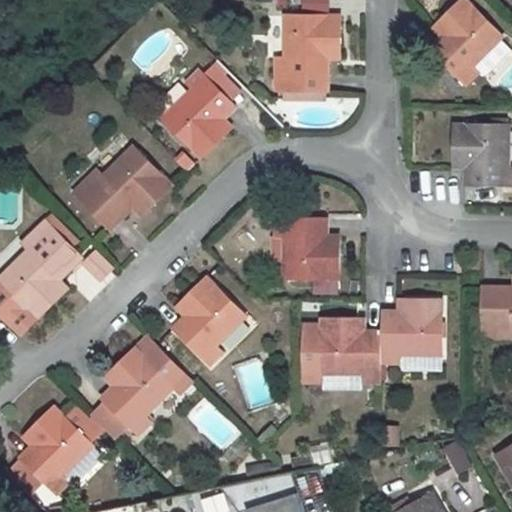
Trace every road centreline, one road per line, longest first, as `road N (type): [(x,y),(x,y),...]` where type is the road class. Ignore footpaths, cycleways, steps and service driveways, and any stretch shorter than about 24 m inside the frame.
road 1 (residential): [(384,178),(326,154),(262,166),(62,350),(10,363)]
road 2 (residential): [(384,178),(385,0)]
road 3 (residential): [(511,229),(446,230),(384,178)]
